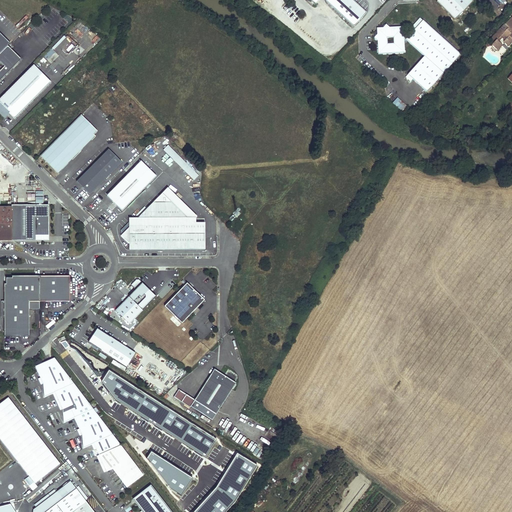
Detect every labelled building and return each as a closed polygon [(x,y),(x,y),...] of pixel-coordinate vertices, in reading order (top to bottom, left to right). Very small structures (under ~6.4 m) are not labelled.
[(355,27),(368,13),(352,0),(328,0),(327,2),(355,27)] [(474,2),(472,0),(439,0),(438,2),(455,20),(474,2)] [(502,46),(500,44),(498,42),(502,37),(505,40),(504,42),(508,46),(511,42),(511,33),(511,31),(511,16),(511,17),(505,24),(508,27),(504,31),(501,28),(491,39),(495,42),(492,45),(497,50),(502,46)] [(461,54),(424,20),(408,36),(408,37),(409,41),(425,56),(408,74),(427,91),(461,54)] [(378,34),(375,37),(378,40),(379,54),(406,53),(405,41),(405,37),(405,27),(391,27),(387,24),(384,27),(378,34)] [(0,34),(0,76),(18,58),(6,45),(8,42),(0,34)] [(51,47),(44,56),(48,59),(55,51),(51,47)] [(49,81),(31,64),(0,96),(0,113),(3,117),(7,112),(13,118),(49,81)] [(401,112),(407,106),(398,98),(392,103),(401,112)] [(78,149),(89,138),(92,140),(95,137),(94,135),(97,131),(81,115),(40,156),(55,171),(70,157),(73,159),(81,151),(78,149)] [(78,149),(81,151),(92,140),(89,138),(78,149)] [(168,146),(163,150),(194,180),(199,176),(168,146)] [(76,181),(90,195),(122,163),(108,149),(76,181)] [(70,157),(55,171),(58,174),(73,159),(70,157)] [(134,167),(150,182),(155,176),(140,161),(134,167)] [(134,167),(106,196),(121,211),(150,182),(134,167)] [(120,236),(128,243),(128,250),(195,249),(195,223),(195,218),(186,218),(161,193),(137,219),(128,219),(128,227),(120,236)] [(12,234),(12,241),(36,241),(36,236),(48,236),(48,205),(12,205),(12,207),(12,234)] [(6,234),(12,234),(12,207),(0,207),(0,235),(6,236),(6,234)] [(195,223),(195,249),(204,249),(204,223),(195,223)] [(4,284),(4,336),(29,336),(29,309),(29,301),(40,301),(69,301),(69,276),(12,276),(12,280),(7,284),(4,284)] [(115,310),(129,323),(155,296),(141,283),(142,283),(138,279),(135,279),(130,284),(135,289),(115,310)] [(164,307),(181,323),(204,300),(187,284),(164,307)] [(29,301),(29,309),(40,309),(40,301),(29,301)] [(48,328),(55,322),(53,320),(46,325),(48,328)] [(135,354),(97,329),(88,343),(126,367),(135,354)] [(119,446),(53,359),(34,367),(42,385),(43,398),(54,393),(61,410),(62,424),(73,419),(81,436),(82,449),(93,444),(98,456),(119,446)] [(194,401),(216,415),(235,384),(214,370),(194,401)] [(119,405),(94,374),(87,380),(111,410),(119,405)] [(147,387),(136,380),(136,381),(132,386),(148,396),(147,397),(159,404),(160,402),(163,404),(165,401),(146,389),(147,388),(147,387)] [(185,424),(186,422),(190,424),(194,417),(180,411),(176,419),(185,424)] [(98,456),(105,473),(112,470),(119,480),(122,478),(123,480),(121,482),(126,489),(142,476),(119,446),(98,456)] [(27,500),(60,472),(58,470),(25,498),(27,500)] [(172,511),(151,485),(133,499),(143,511),(172,511)] [(46,511),(70,495),(65,489),(39,509),(41,511),(46,511)] [(93,511),(87,503),(76,490),(70,495),(46,511),(93,511)]
